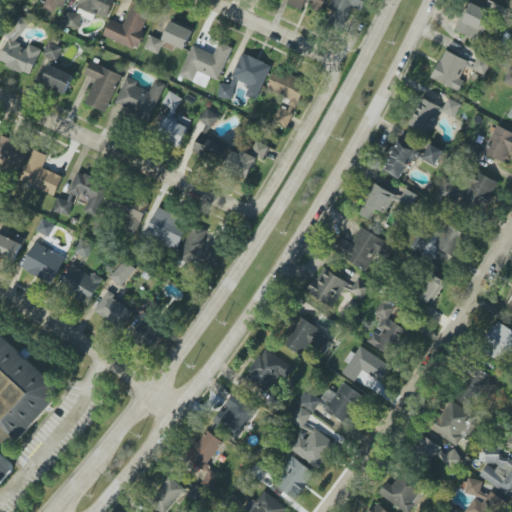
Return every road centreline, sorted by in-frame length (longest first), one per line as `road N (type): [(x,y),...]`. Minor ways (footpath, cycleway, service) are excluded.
road 1 (secondary): [(391,0),(245,258),(49,511)]
road 2 (secondary): [(92,511),(273,277),(429,0)]
road 3 (residential): [(0,97),(243,211),(263,200),(297,140)]
road 4 (residential): [(326,511),(456,338),(511,233)]
road 5 (residential): [(207,0),(329,61),(333,72),(297,140)]
road 6 (residential): [(0,297),(81,342),(174,413)]
